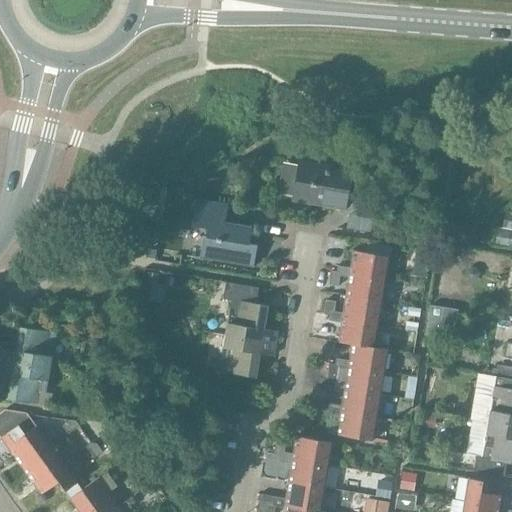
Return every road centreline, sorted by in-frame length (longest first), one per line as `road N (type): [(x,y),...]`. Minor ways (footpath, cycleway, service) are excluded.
road 1 (residential): [(234,511),(246,432),(291,394),(310,241)]
road 2 (secondary): [(511,29),(249,8)]
road 3 (tertiary): [(36,53),(19,144),(23,182)]
road 4 (tertiary): [(23,182),(44,149),(63,61)]
